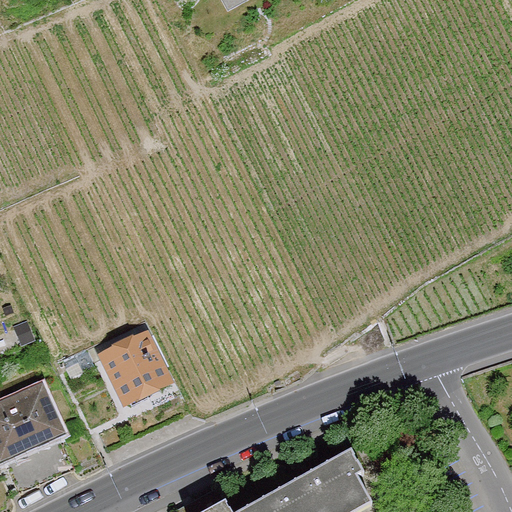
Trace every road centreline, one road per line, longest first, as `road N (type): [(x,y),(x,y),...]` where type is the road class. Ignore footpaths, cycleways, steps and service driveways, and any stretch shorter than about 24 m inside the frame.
road 1 (secondary): [(428,360),(73,511)]
road 2 (residential): [(428,360),(511,511)]
